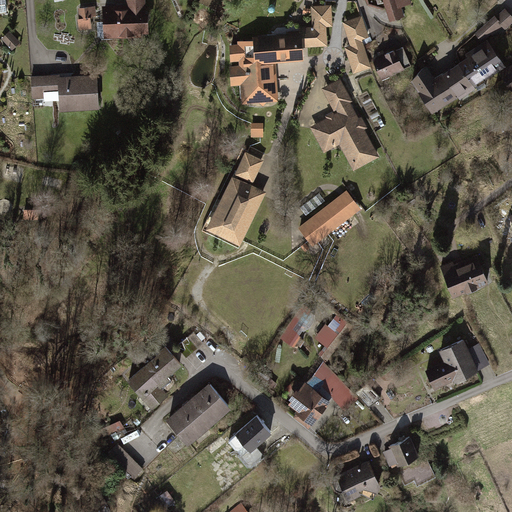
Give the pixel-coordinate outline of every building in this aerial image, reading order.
[(145,0),(125,0),(126,5),(100,7),(103,41),(148,38),(145,0)] [(365,0),(366,0),(367,0),(384,0),(392,21),(405,17),(402,8),(413,4),(411,0),(365,0)] [(302,30),(303,46),(328,44),(327,25),(333,24),(332,3),(311,4),(313,24),(300,25),(300,30),(302,30)] [(95,8),(79,9),(80,18),(77,18),(78,31),(92,30),(91,18),(96,18),(95,8)] [(473,31),(482,43),(504,26),(506,29),(511,24),(511,16),(506,9),(497,17),(495,14),(473,31)] [(362,14),(342,20),(350,44),(345,46),(353,73),(372,67),(363,41),(370,39),(362,14)] [(241,83),(242,102),(279,99),(276,60),(304,58),(303,46),(302,30),(300,30),(253,33),(253,37),(238,38),(238,42),(230,42),(231,60),(239,59),(239,63),(230,63),(231,84),(241,83)] [(11,32),(3,40),(12,49),(20,41),(11,32)] [(470,57),(484,79),(504,66),(488,42),(468,55),(470,57)] [(396,50),(372,61),(382,81),(405,70),(396,50)] [(461,63),(475,84),(484,79),(470,57),(461,63)] [(444,74),(458,95),(475,84),(461,63),(444,74)] [(458,95),(444,74),(435,80),(425,66),(411,79),(420,92),(425,88),(438,108),(458,95)] [(511,66),(502,73),(511,87),(511,66)] [(60,73),(31,75),(32,100),(42,99),(42,92),(57,91),(59,113),(98,111),(96,77),(60,79),(60,73)] [(338,114),(314,126),(326,151),(341,144),(353,169),(380,156),(341,79),(325,88),(338,114)] [(367,97),(360,101),(374,125),(384,119),(376,103),(371,104),(367,97)] [(265,123),(252,123),(253,138),(265,138),(265,123)] [(264,161),(245,152),(234,175),(253,184),(264,161)] [(266,192),(232,176),(205,229),(240,246),(266,192)] [(347,191),(298,228),(312,247),(361,210),(347,191)] [(487,284),(477,256),(440,269),(450,297),(487,284)] [(315,336),(328,346),(348,321),(344,318),(335,330),(326,323),(315,336)] [(202,327),(178,346),(187,358),(212,338),(202,327)] [(444,359),(452,377),(452,378),(476,367),(463,337),(439,348),(444,359)] [(470,342),(478,368),(489,364),(480,338),(470,342)] [(182,365),(166,346),(124,380),(151,412),(168,397),(158,386),(182,365)] [(452,377),(444,359),(427,366),(435,384),(452,377)] [(356,392),(335,371),(322,383),(343,405),(356,392)] [(390,391),(398,409),(426,398),(418,380),(390,391)] [(303,381),(287,403),(298,411),(294,416),(310,427),(329,400),(303,381)] [(368,381),(357,390),(370,405),(381,396),(368,381)] [(230,409),(209,382),(165,416),(185,443),(230,409)] [(271,429),(256,413),(227,439),(242,455),(256,443),(271,429)] [(121,421),(91,433),(94,442),(125,429),(121,421)] [(410,436),(382,449),(389,463),(393,461),(395,465),(419,455),(410,436)] [(145,468),(120,443),(109,454),(135,479),(145,468)] [(266,454),(256,443),(242,455),(241,457),(250,468),(266,454)] [(367,459),(334,474),(345,498),(378,484),(367,459)] [(409,467),(397,473),(403,485),(412,481),(416,489),(435,479),(427,462),(411,470),(409,467)] [(170,490),(161,496),(169,508),(178,501),(170,490)] [(112,511),(106,497),(98,501),(102,511),(112,511)] [(228,511),(249,511),(241,502),(228,511)]
